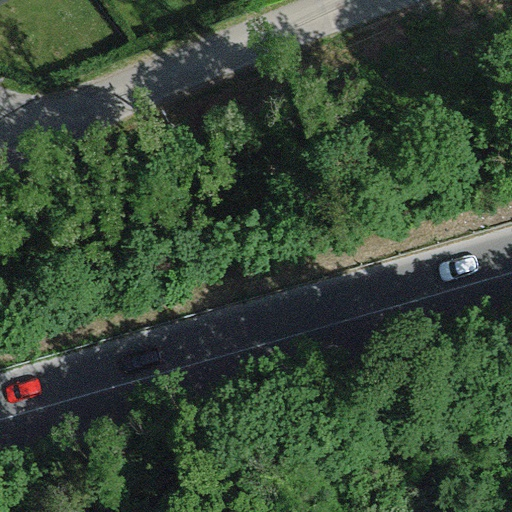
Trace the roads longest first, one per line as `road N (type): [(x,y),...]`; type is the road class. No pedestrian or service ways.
road 1 (primary): [(0,422),(511,275)]
road 2 (residential): [(14,131),(366,0)]
